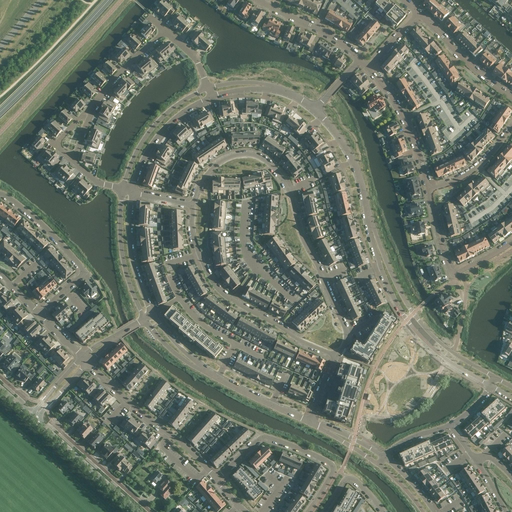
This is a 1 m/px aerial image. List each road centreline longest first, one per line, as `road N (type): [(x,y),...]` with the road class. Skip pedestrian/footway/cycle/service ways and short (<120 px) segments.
road 1 (residential): [(192,205),(203,178),(228,157),(254,155),(278,173),(346,331),(337,353)]
road 2 (residential): [(337,353),(222,294),(193,237),(192,205)]
road 3 (residential): [(216,478),(259,437),(284,442),(332,469),(307,511)]
road 4 (residential): [(0,193),(39,221),(82,271),(39,314)]
road 5 (residential): [(216,478),(87,362)]
road 6 (residential): [(429,189),(452,273),(511,242)]
road 7 (residential): [(150,511),(53,424),(47,430)]
road 8 (residential): [(369,68),(404,117),(429,189)]
road 9 (residential): [(206,88),(145,137),(123,190)]
road 10 (residential): [(123,190),(122,250),(144,318)]
road 11 (residential): [(314,109),(348,152),(370,225)]
road 12 (residential): [(131,192),(162,129),(209,97)]
road 13 (residential): [(511,98),(417,13)]
road 14 (residential): [(152,313),(130,253),(131,192)]
road 15 (residential): [(200,367),(310,420)]
road 16 (tertiary): [(138,511),(47,430)]
